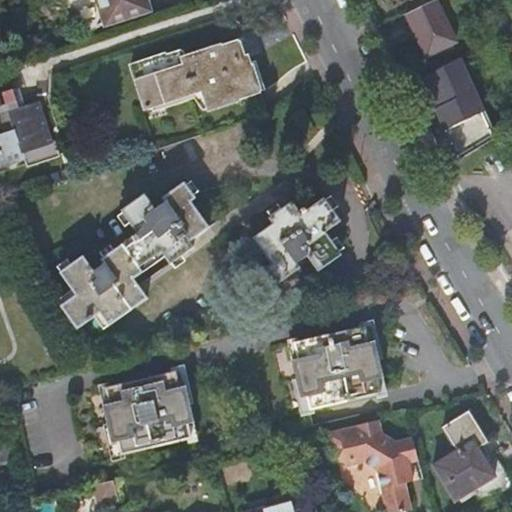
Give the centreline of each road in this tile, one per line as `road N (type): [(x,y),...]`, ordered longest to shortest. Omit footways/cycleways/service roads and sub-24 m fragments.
road 1 (tertiary): [(314,0),(511,369)]
road 2 (unknown): [(12,76),(243,0)]
